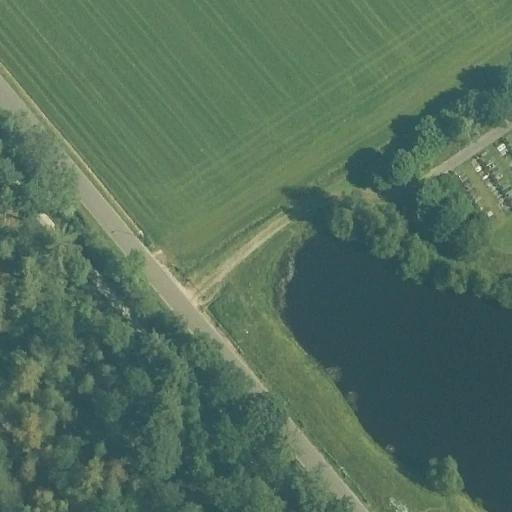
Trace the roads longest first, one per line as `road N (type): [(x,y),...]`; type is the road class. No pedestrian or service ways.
road 1 (unclassified): [(0,97),(353,511)]
road 2 (track): [(0,365),(139,264)]
